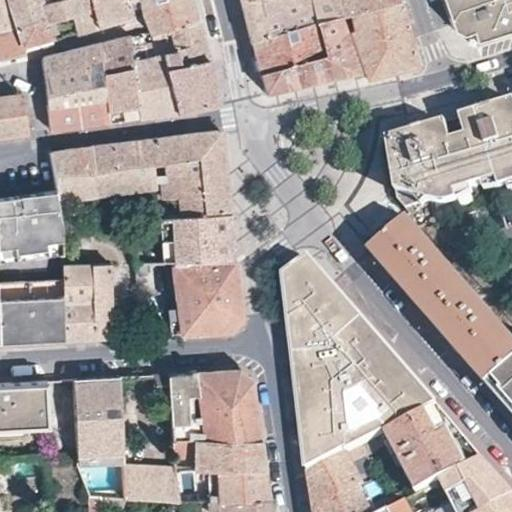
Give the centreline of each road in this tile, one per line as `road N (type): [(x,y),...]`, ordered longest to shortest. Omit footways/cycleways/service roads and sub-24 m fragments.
road 1 (residential): [(315,226),(511,459)]
road 2 (residential): [(0,355),(266,343)]
road 3 (residential): [(245,116),(41,142)]
road 4 (residential): [(245,116),(445,78)]
road 5 (residential): [(296,511),(266,343)]
road 6 (residential): [(266,343),(257,262),(315,226)]
road 7 (residential): [(245,116),(315,226)]
road 8 (residential): [(136,23),(34,51),(30,70)]
